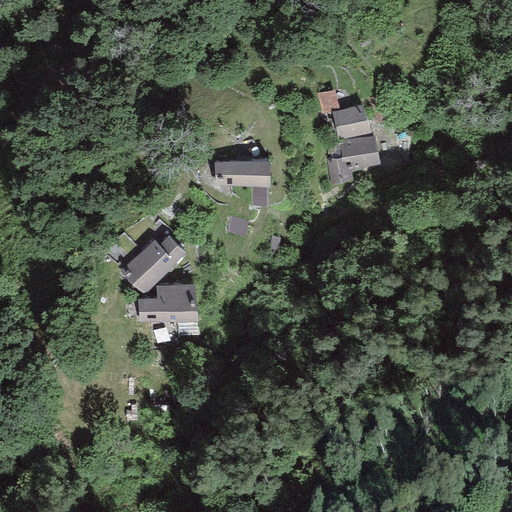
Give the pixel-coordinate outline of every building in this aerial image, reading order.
[(332,112),(340,110),(334,90),(317,94),(322,114),(332,112)] [(337,136),(369,129),(362,105),(340,110),(332,112),(337,136)] [(351,171),(379,165),(373,137),(328,143),(331,158),(326,158),(331,186),(353,180),(351,171)] [(270,162),(214,163),(216,186),(251,187),(266,188),(269,188),(270,162)] [(266,208),(266,188),(251,187),(252,206),(266,208)] [(244,237),(248,221),(231,217),(227,233),(244,237)] [(186,254),(168,236),(159,245),(153,239),(120,272),(144,295),(186,254)] [(277,251),(280,238),(272,236),(269,249),(277,251)] [(139,300),(139,322),(197,321),(196,286),(157,286),(157,300),(139,300)]
